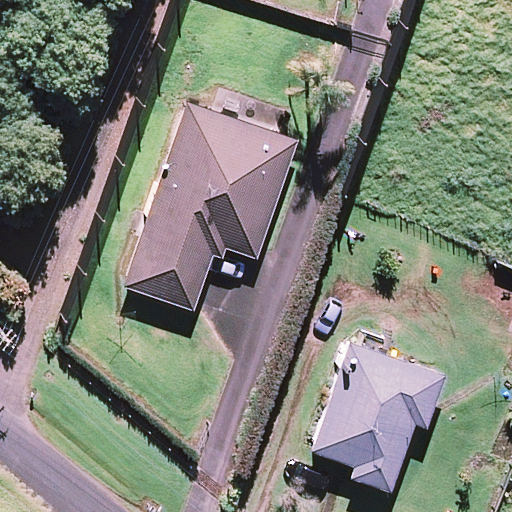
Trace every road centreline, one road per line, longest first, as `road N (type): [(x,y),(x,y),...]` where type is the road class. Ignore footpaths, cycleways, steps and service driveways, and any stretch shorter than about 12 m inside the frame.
road 1 (track): [(4,429),(154,0)]
road 2 (residential): [(0,425),(100,511)]
